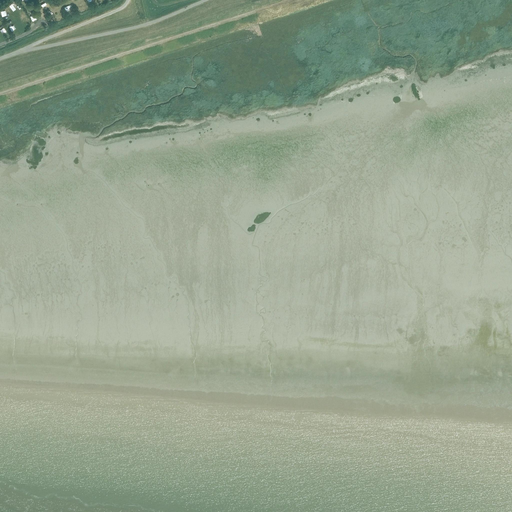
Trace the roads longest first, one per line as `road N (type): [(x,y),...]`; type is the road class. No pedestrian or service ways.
road 1 (track): [(295,0),(0,93)]
road 2 (unclassified): [(22,50),(147,24),(206,0)]
